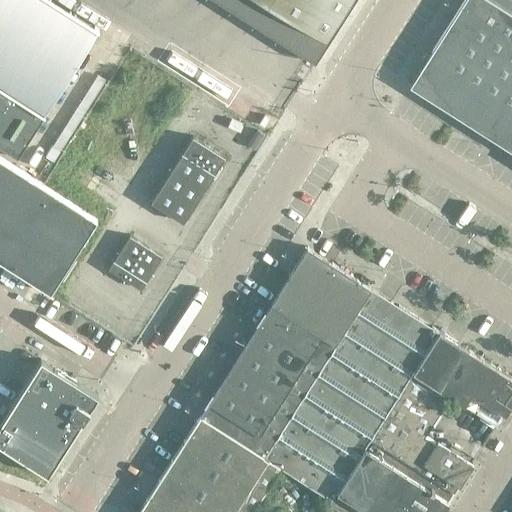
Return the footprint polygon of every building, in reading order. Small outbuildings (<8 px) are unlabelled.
[(44,114),(97,30),(98,31),(99,29),(52,0),(0,0),(0,147),(17,158),(45,114),(44,114)] [(217,0),(315,62),(354,0),(217,0)] [(511,0),(464,0),(410,85),(511,149),(511,0)] [(183,221),(224,156),(192,135),(151,201),(183,221)] [(0,260),(50,292),(97,219),(0,157),(0,260)] [(140,288),(161,255),(129,234),(108,267),(140,288)] [(307,247),(271,302),(336,343),(371,287),(307,247)] [(332,499),(370,438),(413,371),(439,331),(371,287),(336,343),(264,456),(281,467),(332,499)] [(264,456),(336,343),(271,302),(209,401),(208,402),(209,402),(201,416),(264,456)] [(511,401),(511,376),(458,343),(439,331),(413,371),(450,394),(497,425),(511,401)] [(0,444),(48,475),(95,400),(98,395),(41,359),(0,423),(0,444)] [(423,436),(450,394),(413,371),(370,438),(454,491),(458,484),(459,485),(473,463),(437,439),(435,443),(423,436)] [(251,511),(253,509),(281,467),(264,456),(201,416),(198,420),(197,420),(137,511),(251,511)] [(351,511),(440,511),(454,491),(370,438),(332,499),(351,511)] [(351,511),(332,499),(323,511),(351,511)]
